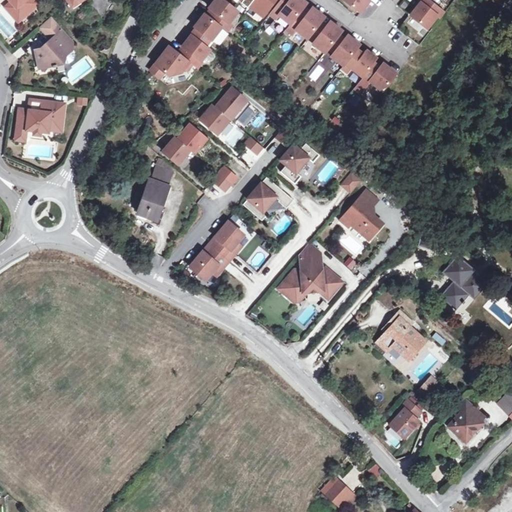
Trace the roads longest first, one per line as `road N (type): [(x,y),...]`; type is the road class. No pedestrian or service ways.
road 1 (residential): [(429,511),(283,354),(234,317)]
road 2 (residential): [(276,145),(158,282)]
road 3 (residential): [(234,317),(343,191)]
road 4 (residential): [(108,81),(136,75),(192,0)]
